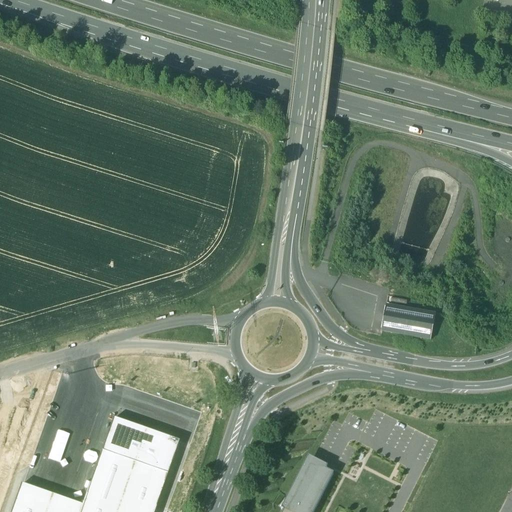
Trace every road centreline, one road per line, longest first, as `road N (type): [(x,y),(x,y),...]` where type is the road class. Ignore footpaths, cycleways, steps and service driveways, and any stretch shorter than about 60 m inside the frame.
road 1 (track): [(225,289),(250,257),(269,146),(249,128),(0,47)]
road 2 (motorway): [(16,0),(430,120)]
road 3 (motorway): [(511,116),(156,17)]
road 4 (track): [(317,281),(353,160),(372,142),(463,172),(474,189),(482,250),(493,262)]
road 5 (primary): [(315,0),(291,210)]
road 6 (motorway): [(376,355),(339,338),(305,294),(291,210)]
road 7 (motorway): [(230,453),(289,395),(370,370)]
road 8 (motorway): [(370,370),(468,386),(511,381)]
road 9 (motorway): [(511,355),(454,367),(376,355)]
road 10 (unclassified): [(119,340),(0,374)]
road 11 (unclassified): [(238,324),(169,323),(119,340)]
